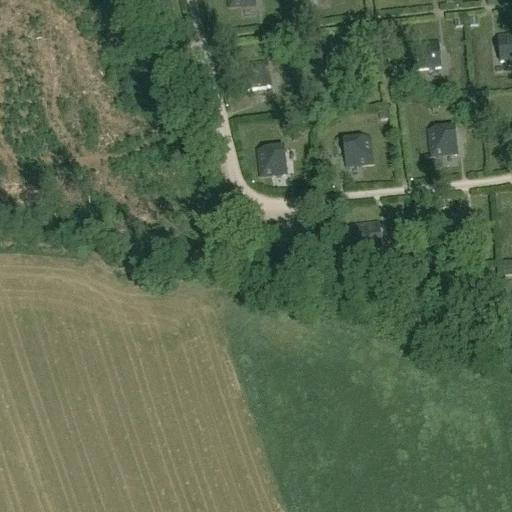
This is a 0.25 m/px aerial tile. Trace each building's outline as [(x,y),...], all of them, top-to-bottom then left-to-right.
[(142,0),(144,17),(169,15),(167,0),(142,0)] [(463,20),(454,21),(456,29),(464,28),(463,20)] [(145,30),(146,39),(154,39),(154,30),(145,30)] [(499,62),(511,60),(511,34),(496,36),(499,62)] [(414,72),(439,69),(436,43),(410,46),(414,72)] [(329,82),(355,79),(352,54),(326,57),(329,82)] [(244,92),(269,89),(266,64),(241,67),(244,92)] [(478,100),(470,101),(470,109),(478,108),(478,100)] [(388,114),(380,114),(380,122),(389,121),(388,114)] [(297,120),(289,122),(290,130),(299,128),(297,120)] [(430,157),(456,155),(453,127),(427,130),(430,157)] [(345,166),(371,163),(368,138),(342,141),(345,166)] [(261,175),(285,173),(283,148),(258,151),(261,175)] [(448,202),(440,202),(441,210),(449,210),(448,202)] [(439,243),(465,240),(462,214),(436,217),(439,243)] [(355,253),(381,250),(378,222),(352,226),(355,253)]
